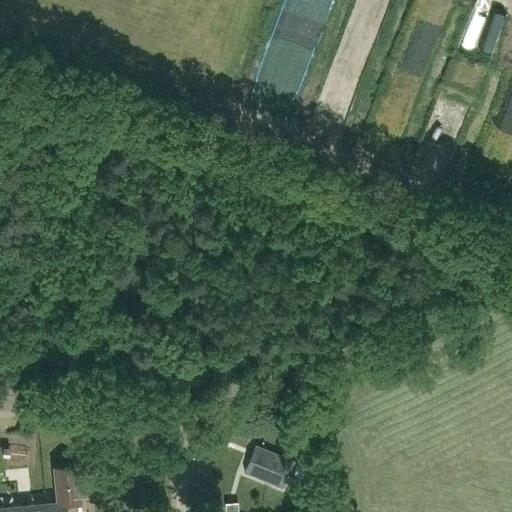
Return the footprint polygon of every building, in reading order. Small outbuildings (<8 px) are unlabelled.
[(436,44),(447,12),(420,3),(410,35),(436,44)] [(366,66),(368,55),(354,52),(351,64),(366,66)] [(255,445),(244,471),(283,487),(294,461),(255,445)] [(57,500),(1,505),(1,511),(66,511),(65,501),(81,499),(81,498),(98,497),(95,463),(78,464),(78,463),(54,465),(57,500)] [(238,501),(225,503),(226,511),(238,510),(238,501)]
